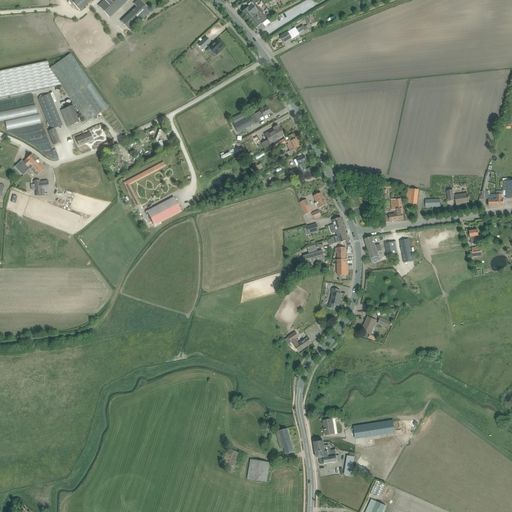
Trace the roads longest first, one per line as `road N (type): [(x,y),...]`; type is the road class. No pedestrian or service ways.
road 1 (unclassified): [(20,143),(54,163),(84,155),(266,59)]
road 2 (secondary): [(355,233),(266,59)]
road 3 (secondary): [(299,412),(307,367),(349,313),(358,278),(355,233)]
road 4 (tertiary): [(355,233),(511,211)]
